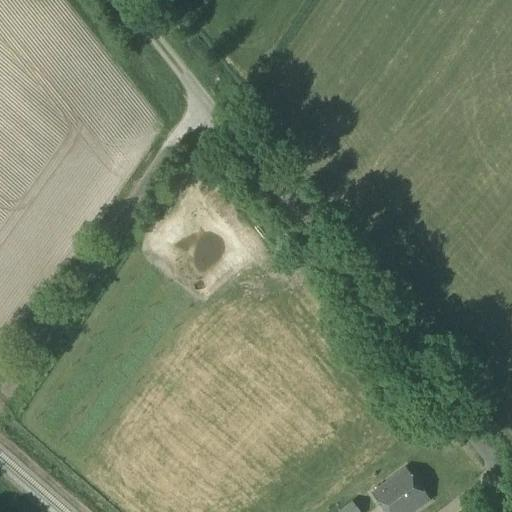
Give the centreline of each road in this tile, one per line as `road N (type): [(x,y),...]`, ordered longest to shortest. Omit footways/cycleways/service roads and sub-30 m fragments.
road 1 (track): [(511,486),(119,0)]
road 2 (unclassified): [(0,403),(171,145),(210,113)]
